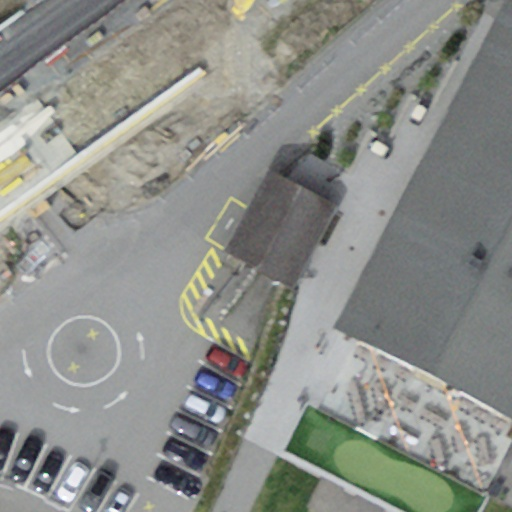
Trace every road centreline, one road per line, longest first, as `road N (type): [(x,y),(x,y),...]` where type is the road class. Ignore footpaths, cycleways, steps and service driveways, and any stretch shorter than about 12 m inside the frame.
road 1 (residential): [(420,0),(79,266)]
road 2 (primary): [(0,152),(210,0)]
road 3 (unclassified): [(0,144),(79,266)]
road 4 (primary): [(99,0),(0,72)]
